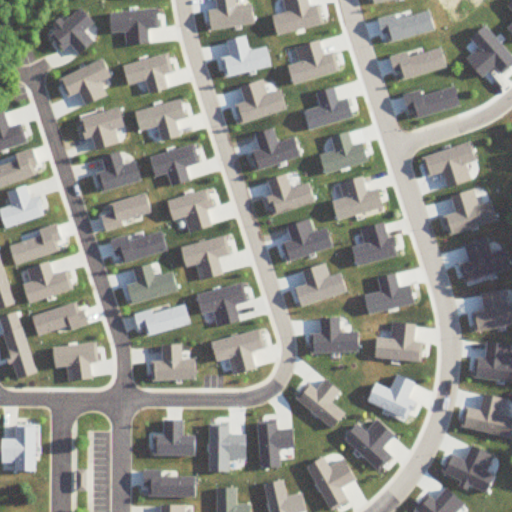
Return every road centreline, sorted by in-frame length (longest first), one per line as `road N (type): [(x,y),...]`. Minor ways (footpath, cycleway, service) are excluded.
road 1 (residential): [(184,0),(191,53),(291,356),(262,392),(225,404),(0,401)]
road 2 (residential): [(372,511),(411,480),(451,399),(444,320),(346,0)]
road 3 (residential): [(31,76),(117,348),(119,511)]
road 4 (residential): [(391,141),(483,112),(511,87)]
